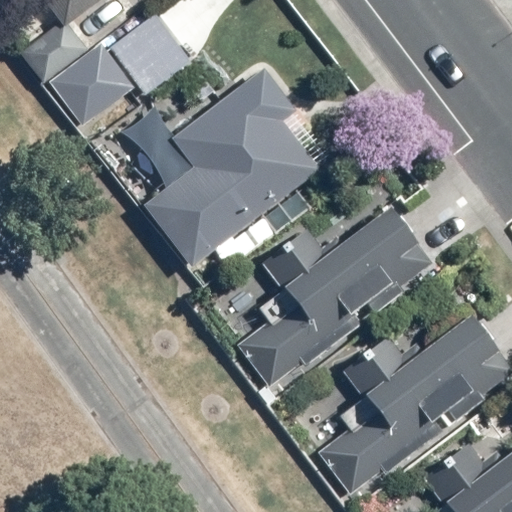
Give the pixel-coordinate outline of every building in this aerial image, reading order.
[(27,0),(50,32),(94,0),(27,0)] [(83,48),(37,83),(74,130),(131,85),(140,96),(198,52),(183,33),(169,44),(145,13),(101,46),(95,38),(83,48)] [(190,168),(140,205),(188,268),(317,170),(280,122),(294,112),(261,69),(168,140),(190,168)] [(268,328),(240,350),(267,385),(428,261),(389,211),(340,248),(333,240),(319,252),(304,232),(256,268),(276,294),(255,311),(268,328)] [(349,436),(320,457),(348,493),(509,369),(469,318),(420,356),(414,348),(399,359),(384,340),(337,376),(357,402),(335,419),(349,436)] [(511,511),(511,451),(501,461),(494,452),(480,464),(465,444),(417,480),(437,506),(429,511),(511,511)]
